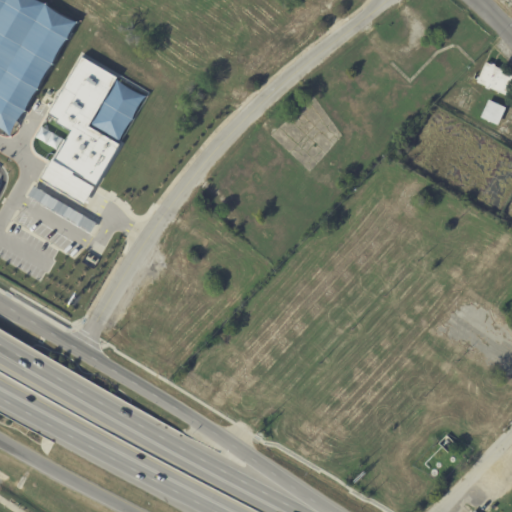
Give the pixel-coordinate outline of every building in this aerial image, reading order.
[(0,0),(0,128),(15,136),(72,17),(36,0),(0,0)] [(511,90),(511,74),(485,62),(475,81),(509,97),(511,90)] [(75,67),(45,121),(70,131),(40,181),(82,199),(143,99),(75,67)] [(505,107),(487,99),(479,117),(497,125),(505,107)] [(91,231),(97,220),(31,187),(26,198),(91,231)]
